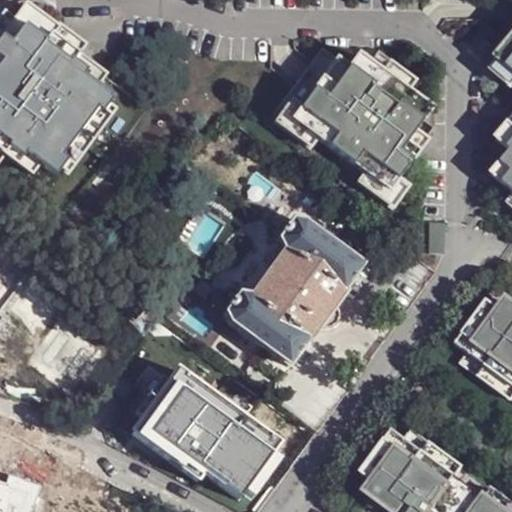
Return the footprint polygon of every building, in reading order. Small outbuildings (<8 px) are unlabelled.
[(56,32),(23,8),(18,16),(0,39),(0,64),(0,65),(0,152),(4,156),(31,176),(40,165),(57,177),(62,170),(67,163),(61,159),(95,113),(101,117),(107,109),(112,102),(95,89),(103,80),(75,59),(50,41),(56,32)] [(0,64),(0,39),(18,16),(8,9),(0,19),(0,65),(0,64)] [(50,41),(75,59),(84,48),(58,29),(56,32),(50,41)] [(511,39),(496,59),(511,71),(511,121),(498,138),(511,148),(511,152),(495,173),(511,187),(511,39)] [(267,124),(389,213),(406,189),(396,182),(425,143),(423,141),(433,128),(422,121),(430,110),(418,101),(427,89),(378,52),(369,65),(357,57),(348,69),(322,50),(267,124)] [(511,121),(511,71),(496,59),(482,73),(482,168),(495,173),(511,152),(511,148),(498,138),(511,121)] [(67,163),(62,170),(68,174),(113,113),(107,109),(101,117),(95,113),(61,159),(67,163)] [(288,369),(307,344),(308,344),(320,329),(325,330),(332,327),(337,321),(338,314),(335,307),(346,293),(345,291),(362,265),(304,223),(292,221),(276,242),(282,252),(249,297),(237,294),(222,315),(229,326),(288,369)] [(0,331),(46,347),(1,312),(14,273),(0,262),(0,331)] [(511,293),(500,286),(458,344),(471,353),(464,363),(511,397),(511,293)] [(76,322),(30,352),(53,388),(77,373),(73,367),(96,352),(76,322)] [(231,403),(182,367),(172,380),(146,417),(136,432),(200,478),(207,470),(242,495),(247,488),(273,454),(282,441),(246,415),(231,403)] [(138,411),(146,417),(172,380),(165,374),(138,411)] [(231,403),(246,415),(252,406),(236,395),(231,403)] [(511,511),(511,499),(415,431),(407,441),(395,432),(364,474),(377,483),(370,493),(396,511),(404,511),(408,506),(416,511),(414,511),(511,511)] [(273,454),(247,488),(255,494),(282,459),(273,454)]
